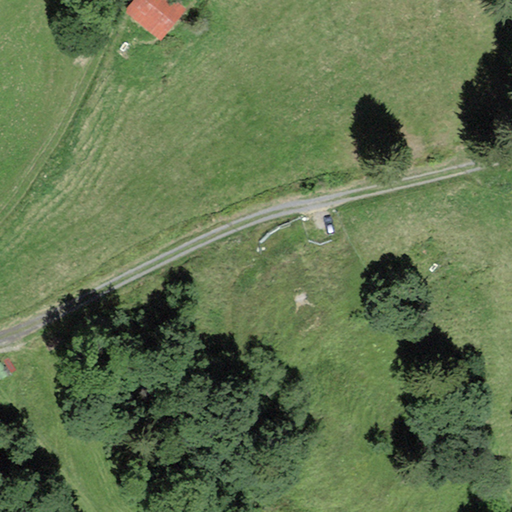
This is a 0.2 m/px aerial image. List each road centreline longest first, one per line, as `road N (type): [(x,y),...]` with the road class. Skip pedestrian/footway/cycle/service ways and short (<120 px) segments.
road 1 (track): [(511,163),(210,232),(0,336)]
road 2 (track): [(111,31),(52,150),(0,220)]
road 3 (track): [(81,511),(60,464),(42,373),(10,334)]
